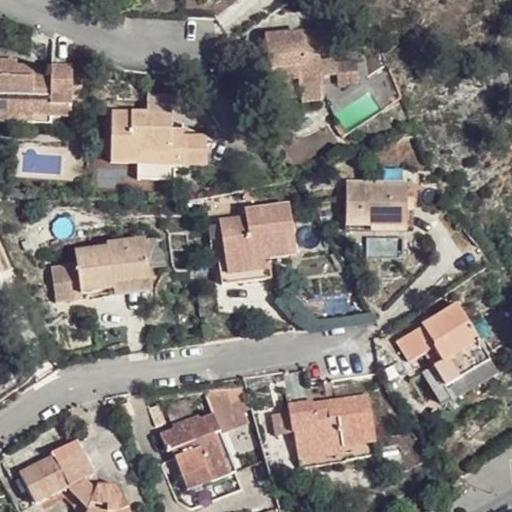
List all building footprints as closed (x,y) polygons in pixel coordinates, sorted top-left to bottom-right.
[(298,67),(320,68),(339,69),(339,33),(353,34),(350,0),(317,0),(318,22),(268,21),(268,45),(268,68),(298,67)] [(29,49),(29,34),(30,25),(10,25),(0,24),(0,68),(5,69),(3,92),(58,95),(77,95),(80,35),(54,33),(55,48),(44,49),(29,49)] [(44,33),(29,34),(29,49),(44,49),(44,33)] [(318,100),(320,68),(298,67),(298,99),(318,100)] [(57,103),(58,95),(3,92),(2,100),(57,103)] [(176,121),(175,110),(175,98),(146,97),(118,96),(116,145),(148,147),(149,138),(189,140),(189,149),(214,151),(214,123),(193,122),(176,121)] [(193,111),(175,110),(176,121),(193,122),(193,111)] [(149,138),(148,147),(189,149),(189,140),(149,138)] [(416,177),(357,170),(351,214),(382,219),(412,223),(416,177)] [(296,237),(292,186),(247,190),(247,198),(229,200),(230,213),(217,214),(220,262),(244,260),(269,259),(266,240),(296,237)] [(119,260),(157,256),(150,218),(116,221),(117,232),(81,236),(86,273),(104,271),(121,269),(119,260)] [(160,271),(157,256),(119,260),(121,269),(122,277),(160,271)] [(403,342),(408,351),(412,350),(438,395),(499,361),(463,294),(398,332),(403,342)] [(317,405),(314,386),(295,389),(300,420),(297,421),(300,439),(319,435),(322,447),(349,443),(346,433),(376,427),(366,378),(347,381),(329,384),(331,402),(317,405)] [(329,384),(314,386),(317,405),(331,402),(329,384)] [(178,437),(185,463),(211,457),(212,460),(231,455),(222,421),(228,418),(218,405),(205,411),(202,405),(189,409),(176,413),(177,417),(165,421),(169,439),(178,437)] [(378,438),(376,427),(346,433),(349,443),(378,438)] [(37,496),(65,484),(75,480),(97,505),(93,511),(139,511),(120,478),(106,477),(98,484),(90,469),(99,465),(81,431),(66,437),(51,443),(52,450),(24,464),(37,496)] [(319,435),(300,439),(302,451),(322,447),(319,435)] [(211,457),(185,463),(189,477),(234,465),(231,455),(212,460),(211,457)] [(106,477),(99,465),(90,469),(98,484),(106,477)] [(93,511),(97,505),(75,480),(65,484),(73,495),(80,499),(79,505),(78,511),(93,511)]
